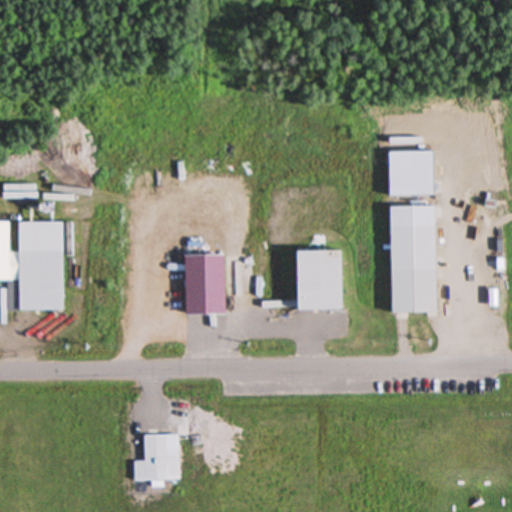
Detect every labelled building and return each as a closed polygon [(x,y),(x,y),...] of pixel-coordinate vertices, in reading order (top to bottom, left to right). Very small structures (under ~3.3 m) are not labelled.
[(0,224),(0,284),(6,284),(6,314),(67,313),(66,224),(11,225),(11,224),(0,224)] [(387,227),(388,315),(433,315),(432,227),(387,227)] [(342,253),(290,253),(290,313),(342,313),(342,253)] [(221,257),(181,257),(181,317),(221,317),(221,257)] [(178,481),(178,436),(142,436),(142,462),(132,462),(132,481),(178,481)]
